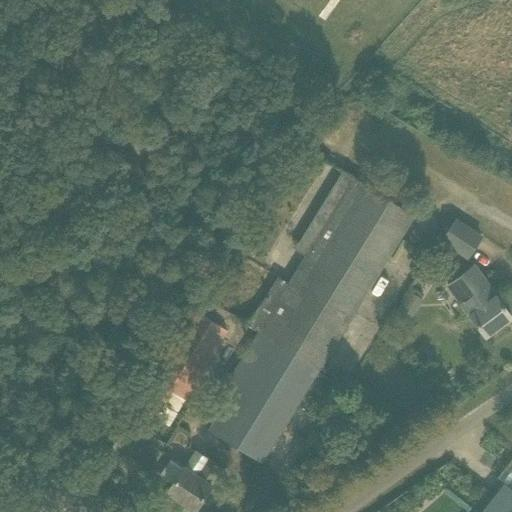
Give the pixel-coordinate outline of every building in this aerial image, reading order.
[(414,215),(343,171),(295,249),(306,256),(289,283),(278,277),(248,324),(259,331),(211,410),(219,415),(209,430),(261,462),(414,215)] [(482,237),(455,220),(442,240),(468,257),(482,237)] [(486,337),(511,317),(474,266),(448,285),(486,337)] [(227,330),(198,313),(196,312),(138,407),(156,418),(172,391),(185,399),(227,330)] [(325,443),(318,454),(335,465),(342,454),(325,443)] [(223,468),(209,459),(198,476),(171,458),(160,475),(173,483),(167,492),(195,511),(212,486),(211,485),(223,468)] [(511,511),(511,459),(498,478),(505,483),(511,488),(511,511)] [(511,511),(511,488),(505,483),(482,511),(511,511)] [(280,497),(276,504),(282,508),(286,501),(280,497)]
